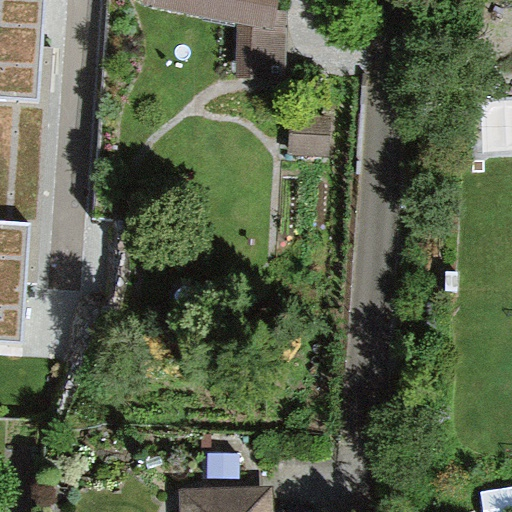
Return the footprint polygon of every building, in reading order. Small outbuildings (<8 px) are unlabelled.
[(147,0),(145,14),(239,33),(237,84),(288,82),(290,15),(280,15),(283,0),(147,0)] [(48,5),(0,1),(0,108),(41,112),(48,5)] [(0,232),(33,234),(41,112),(0,108),(0,232)] [(330,158),(333,119),(292,116),(290,156),(330,158)] [(0,232),(0,355),(26,357),(33,234),(0,232)] [(275,511),(275,490),(181,495),(181,511),(275,511)]
